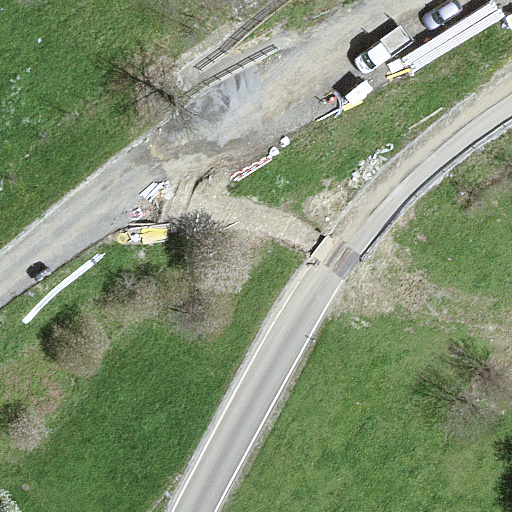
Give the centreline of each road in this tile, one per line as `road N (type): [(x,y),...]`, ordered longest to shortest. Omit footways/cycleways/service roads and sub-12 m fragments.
road 1 (tertiary): [(196,511),(313,296),(367,219),(412,172),(511,100)]
road 2 (tertiary): [(415,0),(175,150),(0,284)]
